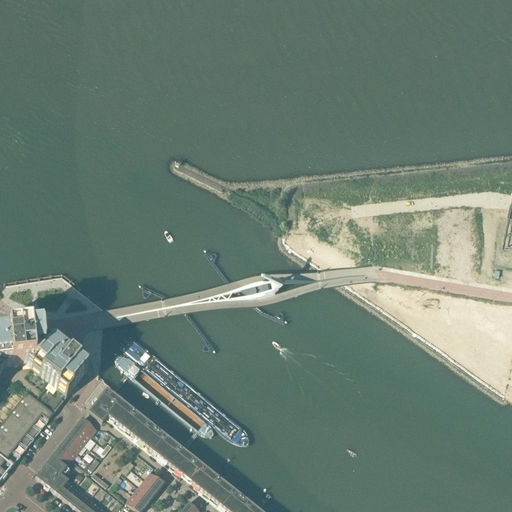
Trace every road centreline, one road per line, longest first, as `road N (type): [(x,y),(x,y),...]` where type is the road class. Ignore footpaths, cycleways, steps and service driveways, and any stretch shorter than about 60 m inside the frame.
road 1 (residential): [(352,213),(502,201)]
road 2 (residential): [(400,278),(502,201)]
